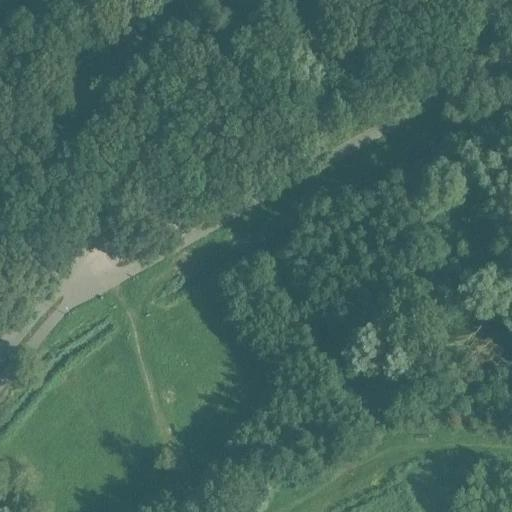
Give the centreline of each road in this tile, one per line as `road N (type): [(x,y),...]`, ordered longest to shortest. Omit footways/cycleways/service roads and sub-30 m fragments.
road 1 (unknown): [(511,10),(0,297)]
road 2 (unclassified): [(0,350),(237,47),(251,25),(249,0)]
